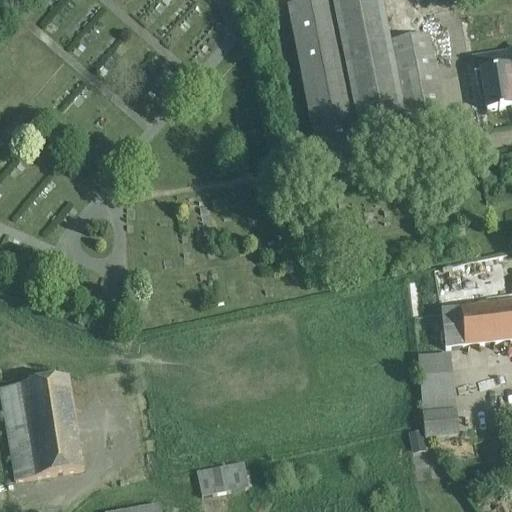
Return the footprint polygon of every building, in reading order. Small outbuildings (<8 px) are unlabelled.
[(447,132),(437,80),(428,38),(389,46),(379,0),(332,0),(288,9),(313,133),(404,116),(408,140),(447,132)] [(511,94),(510,81),(511,79),(511,50),(505,54),(472,59),(477,88),(483,87),(487,112),(511,108),(511,94)] [(23,130),(0,149),(17,170),(40,151),(23,130)] [(511,280),(511,281),(511,286),(511,306),(440,315),(445,352),(511,343),(511,280)] [(449,356),(418,359),(426,442),(457,439),(455,413),(449,356)] [(0,391),(16,483),(83,472),(68,379),(0,391)] [(198,475),(203,500),(250,491),(245,467),(198,475)] [(506,511),(505,508),(494,511),(489,511),(483,499),(476,504),(480,511),(506,511)]
